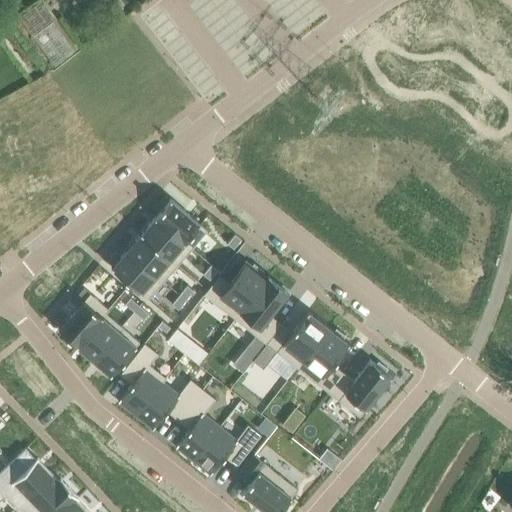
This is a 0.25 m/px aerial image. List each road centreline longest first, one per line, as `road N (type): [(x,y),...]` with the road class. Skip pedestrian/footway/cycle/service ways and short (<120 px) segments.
road 1 (residential): [(440,359),(185,141)]
road 2 (residential): [(0,295),(90,406),(218,511)]
road 3 (residential): [(185,141),(0,291)]
road 4 (residential): [(367,0),(185,141)]
road 5 (residential): [(317,511),(424,389),(440,359)]
